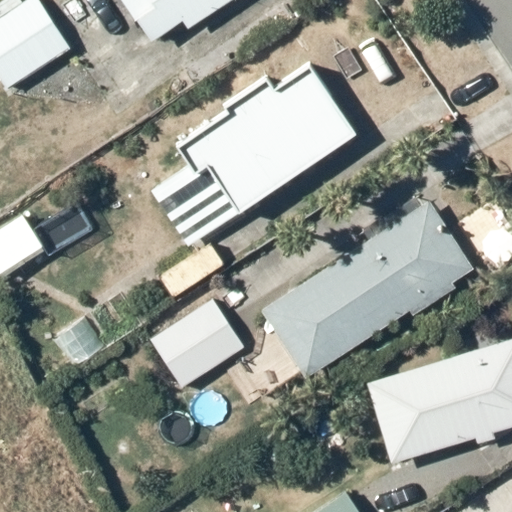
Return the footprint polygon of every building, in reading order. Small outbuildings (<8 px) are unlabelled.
[(69,48),(38,0),(27,0),(0,17),(0,78),(6,88),(69,48)] [(229,0),(123,0),(150,46),(229,0)] [(310,60),(179,145),(200,179),(212,171),(243,220),(364,141),(310,60)] [(217,232),(177,174),(151,192),(191,250),(217,232)] [(260,304),(305,378),(473,275),(428,201),(260,304)] [(45,247),(25,213),(0,227),(0,274),(0,275),(45,247)] [(181,387),(245,349),(217,304),(218,304),(216,300),(152,338),(181,387)] [(511,428),(511,337),(364,385),(391,468),(511,428)] [(358,511),(343,486),(299,511),(358,511)]
